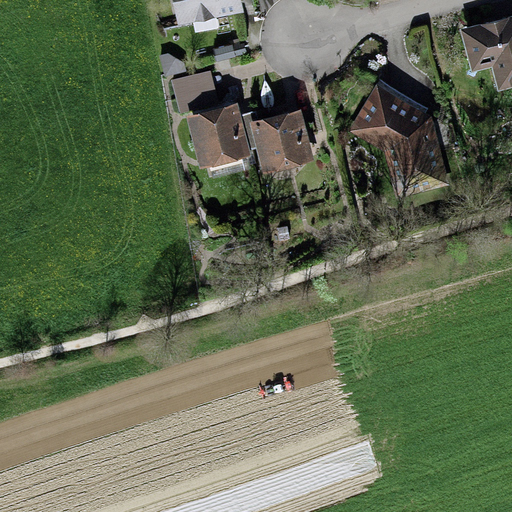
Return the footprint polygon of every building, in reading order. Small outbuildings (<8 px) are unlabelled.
[(232,0),(177,0),(182,23),(235,13),(232,0)] [(511,14),(461,26),(471,69),(492,64),(497,88),(511,84),(511,14)] [(178,51),(162,56),(167,72),(183,67),(178,51)] [(207,71),(167,81),(176,111),(215,101),(207,71)] [(429,116),(379,84),(350,129),(381,149),(386,174),(439,164),(429,116)] [(239,102),(187,115),(199,165),(252,153),(239,102)] [(300,111),(253,120),(263,171),(310,161),(300,111)]
